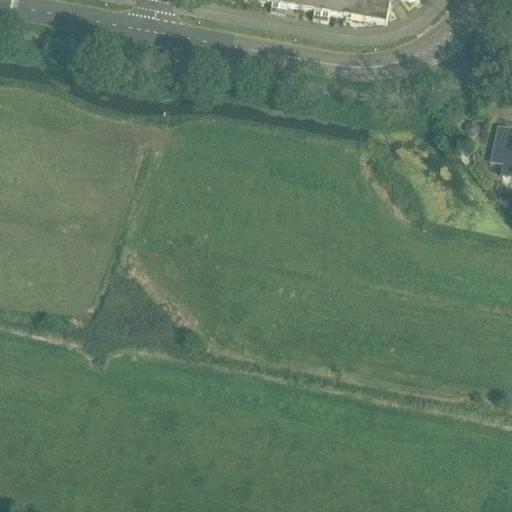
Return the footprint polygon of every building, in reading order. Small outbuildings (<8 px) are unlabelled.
[(272,7),(270,16),(278,17),(280,0),(258,0),(258,5),(272,7)] [(300,12),(302,0),(280,0),(278,17),(285,19),(287,10),(300,12)] [(302,0),(300,12),(314,15),(313,24),(320,25),(324,0),(302,0)] [(343,20),(346,0),(324,0),(320,25),(328,26),(329,18),(343,20)] [(390,6),(385,0),(346,0),(343,20),(386,28),(390,6)] [(511,141),(509,141),(510,135),(498,133),(492,166),(504,168),(502,182),(511,183),(511,141)]
